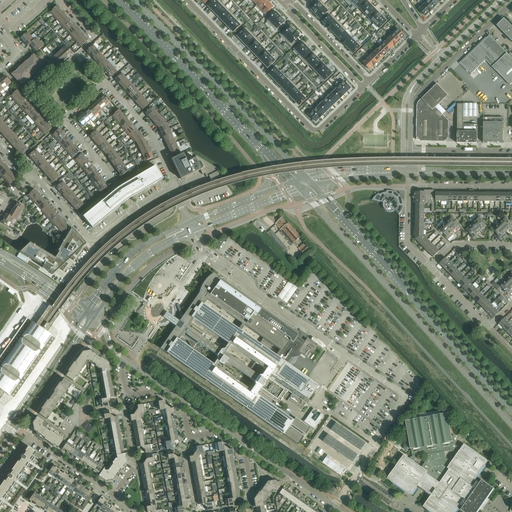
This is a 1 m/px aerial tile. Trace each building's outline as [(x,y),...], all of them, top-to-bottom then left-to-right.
[(219,0),(214,0),(208,6),(212,11),(222,2),(219,0)] [(267,0),(262,0),(256,7),(260,11),(269,2),(267,1),(267,0)] [(316,5),(311,10),(315,14),(315,15),(325,5),(321,1),(320,0),(316,0),(314,3),(316,5)] [(370,4),(366,0),(359,8),(364,13),(371,5),(370,4)] [(433,10),(433,9),(436,6),(430,0),(425,0),(424,1),(433,10)] [(424,1),(421,4),(429,13),(433,10),(424,1)] [(222,2),(212,11),(214,13),(216,15),(226,6),(222,2)] [(269,2),(260,11),(261,11),(265,15),(273,7),(269,2)] [(429,13),(421,4),(422,6),(419,10),(421,12),(420,12),(423,15),(424,14),(426,16),(429,13)] [(49,12),(53,16),(60,10),(58,8),(59,7),(57,5),(49,12)] [(325,5),(315,15),(319,19),(319,18),(320,19),(325,14),(327,17),(332,12),(330,10),(325,5)] [(373,7),(371,5),(364,13),(369,18),(376,11),(373,7)] [(226,6),(216,15),(216,16),(217,15),(221,19),(230,11),(226,6)] [(60,10),(53,16),(56,20),(64,13),(63,12),(62,13),(60,10)] [(230,11),(221,19),(222,21),(225,24),(234,15),(230,11)] [(380,15),(376,11),(369,18),(374,23),(382,16),(380,14),(380,15)] [(276,12),(266,22),(271,26),(281,17),(277,13),(276,12)] [(64,13),(56,20),(60,24),(67,18),(65,16),(66,15),(64,13)] [(331,14),(323,22),(327,26),(326,26),(327,27),(335,18),(331,14)] [(234,15),(225,24),(229,28),(238,19),(234,15)] [(383,18),(382,16),(374,23),(379,29),(387,22),(383,18)] [(281,17),(271,26),(275,31),(285,21),(281,17)] [(67,18),(60,24),(63,28),(71,21),(70,19),(69,20),(67,18)] [(335,18),(327,27),(330,31),(339,22),(335,18)] [(238,19),(229,28),(233,33),(241,26),(236,21),(238,20),(238,19)] [(496,26),(498,27),(511,41),(511,27),(504,19),(496,26)] [(71,21),(63,28),(67,32),(73,25),(71,23),(72,22),(71,21)] [(339,22),(330,31),(331,31),(334,34),(343,26),(339,22)] [(343,26),(334,34),(338,38),(347,30),(346,30),(349,27),(345,23),(343,26)] [(73,25),(67,32),(70,35),(78,28),(76,27),(76,28),(73,25)] [(246,27),(237,36),(239,38),(239,39),(240,39),(242,42),(252,33),(246,27)] [(284,30),(279,35),(285,42),(295,32),(291,27),(286,32),(284,30)] [(78,28),(70,35),(73,39),(80,33),(78,31),(79,30),(78,28)] [(405,36),(403,34),(404,34),(401,31),(400,32),(397,28),(393,31),(398,36),(401,40),(405,36)] [(347,30),(338,38),(342,42),(341,42),(342,42),(349,35),(345,32),(347,30)] [(398,43),(401,40),(398,36),(393,31),(394,33),(391,36),(398,43)] [(22,42),(23,43),(31,36),(27,32),(20,38),(23,41),(22,42)] [(295,32),(285,42),(292,48),(297,44),(295,41),(300,37),(299,36),(295,32)] [(80,33),(73,39),(77,43),(85,36),(83,35),(82,35),(80,33)] [(252,33),(242,42),(245,45),(246,45),(247,47),(257,38),(252,33)] [(349,35),(342,42),(345,46),(352,39),(349,35)] [(31,36),(23,43),(24,45),(25,44),(28,46),(30,44),(34,40),(31,36)] [(85,36),(77,43),(80,47),(87,41),(85,38),(86,38),(85,36)] [(386,38),(394,47),(398,43),(391,36),(388,40),(386,38)] [(461,63),(468,71),(471,74),(486,60),(510,85),(511,83),(511,58),(489,36),(461,63)] [(30,44),(32,47),(31,47),(32,49),(40,42),(36,38),(34,40),(30,44)] [(257,38),(247,47),(247,48),(248,47),(249,49),(250,50),(252,52),(262,43),(257,38)] [(394,47),(386,38),(383,41),(391,50),(394,47)] [(352,39),(345,46),(346,46),(349,50),(358,41),(356,43),(352,39)] [(358,41),(349,50),(353,54),(360,47),(362,46),(358,41)] [(391,50),(383,41),(379,45),(387,53),(391,50)] [(40,42),(32,49),(33,50),(34,50),(37,52),(43,46),(40,42)] [(302,42),(294,49),(299,55),(298,56),(307,47),(302,42)] [(93,45),(86,51),(88,53),(87,54),(89,56),(97,49),(99,47),(95,43),(93,45)] [(262,43),(252,52),(255,55),(255,56),(256,56),(257,57),(257,58),(265,50),(260,45),(262,43)] [(65,45),(61,49),(67,55),(70,53),(71,54),(72,53),(65,45)] [(387,53),(379,45),(376,48),(384,57),(387,53)] [(307,47),(298,56),(303,62),(312,52),(307,47)] [(375,52),(374,53),(381,60),(384,57),(376,48),(375,48),(377,50),(375,52)] [(61,49),(57,52),(64,60),(66,58),(65,58),(67,55),(61,49)] [(97,49),(89,56),(90,57),(91,56),(93,59),(100,53),(97,49)] [(265,50),(257,58),(258,58),(259,59),(259,60),(260,60),(262,63),(270,55),(265,50)] [(57,52),(54,55),(60,62),(62,60),(63,61),(64,60),(57,52)] [(312,52),(303,62),(308,67),(317,58),(312,52)] [(100,53),(93,59),(95,61),(94,62),(96,63),(103,56),(100,53)] [(377,63),(381,60),(374,53),(371,56),(369,55),(377,63)] [(54,55),(50,59),(57,67),(58,65),(58,64),(60,62),(54,55)] [(270,55),(262,63),(265,66),(266,66),(268,68),(276,61),(270,55)] [(369,55),(365,58),(374,67),(377,63),(369,55)] [(15,74),(13,76),(20,83),(22,81),(23,83),(27,80),(26,80),(25,78),(36,69),(37,70),(40,68),(39,66),(41,64),(34,56),(32,59),(31,57),(27,61),(26,60),(17,68),(18,69),(14,72),(15,74)] [(103,56),(96,63),(97,65),(98,64),(100,66),(107,60),(103,56)] [(107,60),(100,66),(102,69),(101,69),(102,71),(112,62),(109,58),(107,60)] [(317,58),(308,67),(310,65),(315,70),(322,63),(317,58)] [(374,67),(365,58),(367,60),(363,63),(365,65),(365,66),(367,69),(368,68),(370,70),(373,67),(374,67)] [(57,67),(50,59),(46,62),(52,69),(55,67),(55,68),(57,67)] [(112,62),(102,71),(104,72),(105,72),(107,74),(114,68),(116,66),(112,62)] [(322,63),(315,70),(320,76),(328,68),(322,63)] [(114,68),(107,74),(109,76),(108,77),(109,79),(117,72),(114,68)] [(276,68),(269,74),(273,79),(281,70),(280,72),(276,68)] [(328,68),(320,76),(325,81),(333,74),(328,68)] [(281,70),(273,79),(277,82),(285,74),(281,70)] [(116,82),(117,84),(125,77),(122,73),(118,76),(115,79),(117,82),(116,82)] [(285,74),(277,82),(280,86),(289,78),(285,74)] [(2,77),(0,79),(7,86),(11,83),(5,76),(3,78),(2,77)] [(125,77),(117,84),(119,85),(120,85),(122,87),(129,81),(125,77)] [(289,78),(280,86),(284,90),(293,82),(289,78)] [(342,80),(339,83),(347,92),(351,89),(342,80)] [(129,81),(122,87),(124,89),(123,90),(124,92),(132,85),(129,81)] [(293,82),(284,90),(288,94),(296,86),(293,82)] [(339,83),(335,87),(344,96),(344,95),(347,92),(339,83)] [(417,138),(417,139),(418,140),(419,141),(420,141),(421,141),(432,142),(443,142),(444,142),(445,141),(446,141),(447,140),(448,139),(448,138),(448,137),(448,121),(435,108),(448,95),(437,84),(420,101),(419,101),(418,102),(418,103),(417,104),(417,105),(417,106),(417,107),(416,136),(416,137),(417,138)] [(132,85),(124,92),(126,93),(126,92),(128,95),(135,88),(132,85)] [(296,86),(288,94),(292,98),(298,91),(295,88),(297,86),(296,86)] [(337,89),(334,92),(341,99),(344,96),(335,87),(337,89)] [(135,88),(128,95),(131,97),(130,98),(131,99),(139,92),(135,88)] [(10,96),(14,100),(21,93),(20,92),(19,93),(17,90),(10,96)] [(298,91),(292,98),(295,102),(302,95),(298,91)] [(139,92),(131,99),(132,101),(133,100),(135,102),(142,96),(139,92)] [(334,92),(330,95),(337,102),(340,99),(341,99),(334,92)] [(21,93),(14,100),(17,104),(24,98),(22,96),(23,95),(21,93)] [(102,97),(100,99),(106,106),(107,108),(111,105),(110,103),(103,95),(101,96),(102,97)] [(302,95),(295,102),(299,106),(306,99),(302,95)] [(325,97),(333,105),(337,102),(330,95),(327,98),(325,97)] [(142,96),(135,102),(137,104),(136,105),(138,107),(146,100),(142,96)] [(325,97),(322,100),(330,109),(333,105),(325,97)] [(24,98),(17,104),(21,108),(28,101),(27,99),(26,100),(24,98)] [(97,101),(95,102),(102,110),(106,106),(100,99),(97,101)] [(146,100),(138,107),(139,108),(140,107),(142,110),(149,104),(146,100)] [(323,102),(320,105),(327,112),(330,109),(322,100),(321,100),(323,102)] [(28,101),(21,108),(24,112),(31,106),(29,103),(30,102),(28,101)] [(94,104),(92,106),(98,113),(102,110),(95,102),(94,103),(94,104)] [(153,103),(145,110),(146,112),(145,113),(147,115),(146,116),(148,118),(155,111),(158,109),(153,103)] [(457,104),(457,143),(477,143),(477,125),(463,125),(463,104),(457,104)] [(315,107),(323,115),(327,112),(320,105),(317,108),(315,107)] [(31,106),(24,112),(27,116),(35,109),(34,107),(33,108),(31,106)] [(89,107),(87,109),(94,116),(98,113),(92,106),(90,108),(89,107)] [(315,107),(311,110),(320,119),(323,115),(315,107)] [(35,109),(27,116),(31,119),(38,113),(36,111),(37,110),(35,109)] [(87,111),(84,113),(91,120),(94,116),(87,109),(86,110),(87,111)] [(111,116),(115,120),(122,114),(120,112),(121,111),(119,109),(111,116)] [(311,110),(308,114),(316,122),(320,119),(311,110)] [(155,111),(148,118),(149,119),(150,118),(152,121),(159,114),(155,111)] [(159,114),(152,121),(154,123),(153,124),(154,125),(162,118),(164,116),(161,112),(159,114)] [(38,113),(31,119),(34,123),(42,116),(41,115),(40,115),(38,113)] [(81,114),(80,116),(87,123),(91,120),(84,113),(82,115),(81,114)] [(122,114),(115,120),(118,124),(126,117),(125,115),(124,116),(122,114)] [(42,116),(34,123),(38,127),(45,121),(42,118),(43,118),(42,116)] [(87,123),(80,116),(78,117),(79,118),(77,120),(83,127),(87,123)] [(126,117),(118,124),(122,128),(129,122),(127,119),(127,118),(126,117)] [(162,118),(154,125),(156,127),(157,126),(159,128),(167,123),(162,118)] [(483,143),(499,143),(503,143),(503,118),(483,118),(483,143)] [(45,121),(38,127),(41,131),(49,124),(47,122),(47,123),(45,121)] [(129,122),(122,128),(125,131),(133,124),(132,123),(131,124),(129,122)] [(167,123),(159,128),(160,131),(159,132),(160,133),(169,129),(167,123)] [(49,124),(41,131),(45,135),(51,129),(49,126),(50,125),(49,124)] [(133,124),(125,131),(128,135),(135,129),(133,127),(134,126),(133,124)] [(7,126),(1,133),(3,135),(2,136),(3,137),(11,130),(7,126)] [(52,135),(55,139),(63,132),(62,131),(61,131),(59,129),(52,135)] [(135,129),(128,135),(132,139),(140,132),(138,131),(137,131),(135,129)] [(169,129),(160,133),(161,135),(162,135),(163,138),(172,134),(169,129)] [(11,130),(3,137),(4,139),(5,138),(7,140),(14,134),(11,130)] [(91,138),(93,140),(100,134),(96,130),(88,137),(90,138),(91,138)] [(63,132),(55,139),(59,143),(66,137),(64,134),(65,134),(63,132)] [(140,132),(132,139),(135,143),(143,138),(140,134),(141,134),(140,132)] [(172,134),(163,138),(164,140),(163,141),(164,143),(174,138),(173,138),(176,136),(174,132),(172,134)] [(14,134),(7,140),(10,143),(9,143),(10,145),(18,138),(14,134)] [(100,134),(93,140),(95,142),(94,143),(95,145),(103,138),(100,134)] [(66,137),(59,143),(62,147),(70,140),(69,138),(68,139),(66,137)] [(18,138),(10,145),(11,146),(12,146),(14,148),(21,142),(18,138)] [(103,138),(95,145),(96,146),(97,145),(99,148),(106,141),(103,138)] [(143,138),(135,143),(138,148),(147,143),(146,141),(145,142),(143,138)] [(174,138),(164,143),(165,145),(166,144),(168,147),(176,143),(174,138)] [(70,140),(62,147),(66,150),(72,144),(70,142),(71,141),(70,140)] [(106,141),(99,148),(102,150),(101,151),(102,152),(110,145),(106,141)] [(21,142),(14,148),(16,150),(15,151),(17,152),(25,146),(21,142)] [(147,143),(138,148),(140,152),(148,148),(147,145),(148,145),(147,143)] [(176,143),(168,147),(169,150),(168,150),(169,152),(178,147),(176,143)] [(72,144),(66,150),(69,154),(77,147),(75,146),(75,147),(72,144)] [(110,145),(102,152),(103,154),(104,153),(106,155),(114,149),(110,145)] [(25,146),(17,152),(18,154),(19,153),(21,156),(28,149),(25,146)] [(77,147),(69,154),(73,158),(79,152),(77,150),(78,149),(77,147)] [(178,147),(169,152),(169,154),(171,153),(172,156),(180,152),(178,147)] [(148,148),(140,152),(142,157),(151,152),(151,151),(149,151),(148,148)] [(114,149),(106,155),(108,158),(107,159),(108,160),(117,154),(114,149)] [(30,159),(31,161),(39,154),(36,150),(29,156),(31,158),(30,159)] [(151,152),(142,157),(144,162),(153,158),(151,155),(152,154),(151,152)] [(74,160),(78,164),(85,158),(83,156),(83,155),(82,153),(74,160)] [(39,154),(31,161),(33,162),(34,161),(36,164),(43,157),(39,154)] [(117,154),(108,160),(109,162),(110,161),(112,164),(120,158),(117,154)] [(171,160),(177,171),(177,172),(178,171),(181,179),(200,170),(202,175),(205,174),(206,177),(209,176),(210,180),(218,176),(218,175),(219,175),(219,174),(218,173),(219,171),(196,156),(195,158),(186,162),(185,160),(186,159),(185,159),(183,154),(171,160)] [(43,157),(36,164),(38,166),(37,167),(38,168),(46,161),(43,157)] [(85,158),(78,164),(81,168),(89,161),(88,159),(87,160),(85,158)] [(120,158),(112,164),(114,166),(113,167),(114,169),(123,163),(120,158)] [(46,161),(38,168),(40,170),(40,169),(42,171),(49,165),(46,161)] [(89,161),(81,168),(85,172),(92,166),(89,163),(90,162),(89,161)] [(49,165),(42,171),(45,173),(44,174),(45,176),(53,169),(52,168),(55,166),(52,163),(49,165)] [(123,163),(114,169),(115,170),(116,169),(118,172),(126,167),(123,163)] [(7,166),(0,172),(0,174),(3,177),(10,171),(7,169),(8,168),(7,166)] [(92,229),(106,217),(127,200),(163,179),(155,166),(118,188),(83,217),(92,229)] [(92,166),(85,172),(88,176),(96,170),(95,168),(94,169),(92,166)] [(126,167),(118,172),(120,175),(119,175),(120,177),(129,171),(126,167)] [(53,169),(45,176),(46,177),(47,176),(49,179),(56,173),(53,169)] [(96,170),(88,176),(91,180),(98,175),(96,172),(97,172),(96,170)] [(10,171),(3,177),(6,181),(14,174),(12,172),(12,173),(10,171)] [(56,173),(49,179),(51,181),(50,182),(52,184),(60,177),(56,173)] [(14,174),(6,181),(10,185),(16,179),(14,176),(15,175),(14,174)] [(91,180),(88,182),(91,186),(93,184),(102,178),(101,177),(100,177),(98,175),(91,180)] [(102,178),(93,184),(96,189),(104,183),(102,181),(103,180),(102,178)] [(57,191),(58,192),(66,185),(63,181),(56,187),(58,190),(57,191)] [(104,183),(96,189),(99,193),(108,187),(107,185),(106,186),(104,183)] [(66,185),(58,192),(60,194),(61,193),(63,195),(70,189),(66,185)] [(27,196),(31,199),(39,193),(37,191),(36,192),(34,189),(27,196)] [(70,189),(63,195),(65,198),(64,198),(65,200),(73,193),(70,189)] [(414,203),(415,203),(424,203),(434,204),(434,190),(428,190),(426,190),(424,192),(416,192),(416,196),(414,196),(413,196),(413,197),(412,197),(412,198),(413,198),(413,199),(414,199),(414,203)] [(399,195),(399,194),(398,194),(397,193),(396,193),(395,192),(394,192),(393,191),(392,191),(391,191),(390,191),(388,191),(386,191),(387,191),(387,192),(385,192),(384,193),(383,193),(382,194),(380,194),(380,195),(379,194),(379,193),(378,194),(376,196),(375,196),(374,197),(374,198),(373,198),(373,200),(372,200),(373,201),(373,200),(383,203),(382,203),(382,204),(382,205),(382,206),(383,206),(383,207),(383,208),(384,209),(385,210),(386,211),(387,211),(388,212),(389,212),(390,212),(391,212),(392,212),(392,211),(393,211),(394,210),(395,210),(399,214),(400,214),(400,213),(401,212),(402,211),(402,210),(402,209),(403,208),(403,207),(403,206),(403,205),(403,203),(403,202),(403,201),(402,200),(404,199),(404,200),(404,199),(403,198),(403,197),(402,196),(402,195),(401,194),(400,194),(399,195)] [(39,193),(31,199),(34,203),(41,197),(39,195),(40,194),(39,193)] [(73,193),(65,200),(67,201),(70,203),(76,197),(73,193)] [(41,197),(34,203),(38,207),(45,200),(44,199),(43,199),(41,197)] [(76,197),(70,203),(72,205),(71,206),(72,207),(80,200),(76,197)] [(45,200),(38,207),(41,211),(48,205),(46,202),(47,202),(45,200)] [(80,200),(72,207),(73,209),(74,208),(76,211),(83,204),(80,200)] [(16,204),(14,207),(22,212),(25,207),(16,202),(15,204),(16,204)] [(48,205),(41,211),(44,215),(52,208),(51,206),(50,207),(48,205)] [(11,209),(10,211),(19,216),(22,212),(14,207),(12,209),(11,209)] [(52,208),(44,215),(48,219),(55,212),(53,210),(54,209),(52,208)] [(10,213),(9,215),(9,216),(14,219),(17,221),(19,216),(10,211),(9,212),(10,213)] [(55,212),(48,219),(51,222),(59,215),(58,214),(57,215),(55,212)] [(4,216),(3,218),(12,223),(14,225),(17,221),(14,219),(9,216),(9,215),(6,214),(5,217),(4,216)] [(59,215),(51,222),(55,226),(62,220),(59,218),(60,217),(59,215)] [(448,222),(446,224),(449,228),(456,222),(453,219),(455,218),(452,215),(446,220),(448,222)] [(474,222),(472,224),(476,228),(482,222),(480,220),(481,219),(478,216),(473,221),(474,222)] [(505,216),(498,223),(499,224),(503,228),(509,222),(507,220),(508,219),(505,216)] [(12,223),(3,218),(2,220),(3,220),(1,223),(9,228),(12,223)] [(278,222),(275,224),(280,230),(293,244),(301,237),(288,223),(287,224),(282,218),(277,222),(278,222)] [(62,220),(55,226),(58,230),(66,223),(64,222),(62,220)] [(456,222),(449,228),(453,231),(455,229),(457,231),(461,227),(456,222)] [(482,222),(476,228),(480,232),(482,230),(483,231),(487,227),(482,222)] [(511,225),(509,222),(503,228),(506,232),(508,230),(510,231),(511,229),(511,225)] [(66,223),(58,230),(62,234),(69,228),(66,225),(67,225),(66,223)] [(438,226),(435,228),(440,233),(441,232),(443,234),(449,228),(446,224),(444,226),(442,224),(439,227),(438,226)] [(465,229),(470,234),(476,228),(472,224),(470,226),(469,225),(465,229)] [(492,229),(497,234),(503,228),(499,224),(497,226),(496,225),(492,229)] [(20,252),(20,253),(21,253),(44,267),(43,268),(44,268),(44,269),(45,270),(46,270),(47,270),(48,271),(49,270),(54,273),(56,271),(59,269),(65,263),(65,262),(64,261),(66,259),(68,257),(69,258),(72,255),(73,255),(74,254),(82,247),(86,244),(80,238),(80,237),(79,236),(79,235),(78,234),(77,234),(72,228),(58,251),(59,252),(56,257),(55,258),(30,243),(21,252),(20,252)] [(449,228),(443,234),(445,236),(444,237),(447,240),(453,235),(451,233),(453,231),(449,228)] [(476,228),(470,234),(472,236),(471,237),(474,240),(479,235),(478,233),(480,232),(476,228)] [(503,228),(497,234),(499,236),(498,237),(501,240),(506,235),(504,234),(506,232),(503,228)] [(424,230),(415,230),(415,236),(416,236),(416,239),(424,236),(424,230)] [(424,236),(416,239),(418,241),(417,242),(421,246),(428,240),(424,236)] [(428,240),(421,246),(425,249),(431,243),(428,240)] [(431,243),(425,249),(429,253),(435,247),(431,243)] [(300,251),(304,254),(310,249),(306,245),(300,251)] [(435,247),(429,253),(433,257),(439,251),(435,247)] [(440,264),(443,268),(450,262),(446,258),(440,264)] [(450,262),(443,268),(447,272),(453,266),(453,265),(455,264),(451,260),(450,262)] [(453,266),(447,272),(451,276),(457,270),(453,266)] [(457,270),(451,276),(455,279),(461,273),(457,270)] [(176,326),(160,349),(161,349),(168,354),(168,355),(169,355),(169,356),(170,356),(171,356),(206,380),(206,381),(206,382),(207,382),(208,382),(243,407),(244,408),(245,409),(246,409),(280,433),(281,434),(282,435),(283,435),(298,445),(300,442),(310,428),(295,418),(293,420),(256,394),(259,391),(278,404),(287,391),(292,394),(287,401),(301,411),(306,403),(308,400),(319,385),(286,363),(289,360),(290,357),(291,358),(298,357),(300,354),(306,358),(310,352),(313,354),(318,347),(306,339),(302,345),(299,343),(294,340),(299,333),(298,333),(298,332),(297,331),(296,331),(261,307),(261,306),(260,306),(260,305),(259,305),(224,281),(224,280),(223,280),(223,279),(222,279),(221,279),(213,273),(212,274),(211,275),(210,276),(208,277),(207,278),(206,279),(205,280),(204,282),(203,283),(203,284),(202,286),(201,287),(201,288),(200,290),(199,292),(199,293),(180,321),(174,317),(172,320),(170,322),(176,326)] [(461,273),(455,279),(459,283),(465,277),(461,273)] [(465,277),(459,283),(462,287),(469,281),(465,277)] [(498,286),(496,284),(494,286),(499,291),(502,288),(504,290),(510,284),(506,280),(505,282),(503,281),(498,286)] [(469,281),(462,287),(466,291),(472,285),(469,281)] [(472,285),(466,291),(470,295),(476,289),(472,285)] [(476,289),(470,295),(474,299),(480,293),(476,289)] [(480,293),(474,299),(478,303),(484,297),(480,293)] [(484,297),(478,303),(481,307),(488,300),(484,297)] [(488,300),(481,307),(485,310),(491,304),(488,300)] [(491,304),(485,310),(489,314),(495,308),(497,306),(494,303),(492,305),(491,304)] [(495,308),(489,314),(493,318),(499,312),(495,308)] [(499,324),(502,328),(509,322),(505,318),(499,324)] [(46,355),(57,340),(54,337),(28,320),(0,360),(0,389),(12,397),(15,400),(24,387),(27,383),(36,370),(46,355)] [(511,325),(509,322),(502,328),(506,332),(511,326),(511,325)] [(82,352),(78,358),(85,363),(87,361),(88,361),(86,351),(82,352)] [(90,351),(86,351),(88,361),(89,361),(91,362),(96,355),(90,351)] [(96,355),(91,362),(95,365),(95,366),(100,369),(101,369),(102,372),(109,371),(110,371),(109,363),(101,357),(100,358),(96,355)] [(74,362),(71,367),(79,373),(83,368),(82,368),(85,363),(78,358),(75,363),(74,362)] [(68,372),(65,376),(72,381),(75,377),(76,377),(79,373),(71,367),(67,371),(68,372)] [(59,382),(60,382),(56,387),(65,393),(68,388),(71,383),(62,378),(59,382)] [(54,392),(51,396),(58,401),(61,397),(62,398),(65,393),(56,387),(53,392),(54,392)] [(113,392),(105,393),(106,398),(109,400),(111,398),(114,397),(113,392)] [(47,400),(44,405),(53,411),(56,406),(55,406),(58,401),(51,396),(48,401),(47,400)] [(109,400),(106,398),(101,399),(102,407),(108,406),(107,403),(109,400)] [(164,401),(158,402),(159,410),(162,410),(165,409),(167,406),(164,404),(164,401)] [(137,409),(135,412),(139,414),(144,413),(143,404),(137,405),(137,409)] [(41,410),(38,414),(46,419),(49,415),(50,415),(53,411),(44,405),(41,409),(41,410)] [(165,409),(162,410),(163,415),(166,415),(173,413),(173,414),(175,413),(174,408),(170,408),(167,406),(165,409)] [(313,408),(304,422),(314,429),(323,416),(321,414),(315,422),(310,419),(313,415),(311,413),(314,409),(313,408)] [(104,419),(110,418),(112,415),(109,414),(109,411),(103,412),(104,419)] [(431,495),(423,507),(430,511),(455,511),(460,505),(463,507),(461,510),(463,511),(477,511),(494,489),(481,480),(479,483),(477,481),(473,486),(471,485),(488,461),(464,444),(460,450),(456,448),(454,436),(451,436),(447,413),(441,414),(441,411),(411,416),(411,420),(405,421),(410,449),(411,449),(412,457),(411,457),(410,459),(404,455),(393,470),(391,473),(387,479),(411,496),(418,486),(431,495)] [(131,421),(132,421),(140,419),(139,414),(135,412),(133,415),(130,415),(131,421)] [(34,420),(32,423),(33,431),(37,433),(36,434),(57,449),(66,437),(36,416),(33,419),(34,420)] [(336,423),(331,430),(361,451),(366,443),(336,423)] [(328,434),(323,442),(353,462),(358,455),(328,434)] [(177,435),(170,436),(170,441),(173,443),(175,441),(178,440),(177,435)] [(402,447),(392,439),(378,460),(381,461),(377,466),(385,472),(386,469),(391,473),(393,470),(388,467),(402,447)] [(165,442),(166,450),(172,449),(172,445),(173,443),(170,441),(165,442)] [(67,442),(62,448),(67,452),(71,445),(67,442)] [(223,442),(217,443),(218,452),(224,451),(226,447),(223,445),(223,442)] [(71,445),(67,452),(71,455),(76,448),(71,445)] [(144,446),(142,448),(145,450),(145,453),(151,452),(150,445),(144,446)] [(33,456),(36,452),(28,446),(0,486),(0,507),(3,503),(2,501),(3,499),(5,501),(8,496),(6,495),(12,487),(14,488),(17,483),(15,482),(17,480),(18,481),(22,477),(20,475),(25,468),(27,469),(30,464),(29,463),(30,461),(32,462),(35,457),(33,456)] [(202,446),(196,447),(196,450),(194,453),(198,455),(203,454),(202,446)] [(226,447),(224,451),(225,456),(232,455),(234,455),(233,449),(229,450),(226,447)] [(76,448),(71,455),(76,458),(80,451),(76,448)] [(80,451),(76,458),(80,461),(85,455),(80,451)] [(173,451),(167,452),(168,459),(174,458),(175,456),(173,454),(173,451)] [(85,455),(80,461),(85,464),(89,458),(91,455),(86,452),(85,455)] [(113,464),(110,468),(117,473),(120,469),(121,469),(125,463),(126,461),(125,453),(124,454),(116,455),(117,458),(116,459),(115,458),(112,463),(113,464)] [(190,462),(191,462),(199,461),(198,455),(194,453),(192,456),(189,457),(190,462)] [(146,459),(145,461),(147,463),(153,462),(151,454),(146,455),(146,459)] [(328,455),(323,463),(340,475),(345,467),(328,455)] [(89,458),(85,464),(89,467),(93,461),(89,458)] [(93,461),(89,467),(93,470),(98,464),(93,461)] [(140,464),(141,470),(148,468),(147,463),(145,461),(143,463),(140,464)] [(47,473),(52,476),(57,468),(55,467),(56,466),(54,464),(47,473)] [(98,464),(93,470),(98,473),(102,467),(98,464)] [(57,468),(52,476),(56,479),(62,470),(61,469),(60,470),(57,468)] [(103,469),(98,476),(105,481),(113,479),(117,473),(110,468),(108,470),(106,471),(103,469)] [(62,470),(56,479),(60,482),(66,474),(63,472),(64,471),(62,470)] [(66,474),(60,482),(64,485),(71,476),(69,475),(68,476),(66,474)] [(71,476),(64,485),(69,488),(74,480),(72,478),(72,477),(71,476)] [(74,480),(69,488),(67,491),(71,494),(73,491),(79,482),(78,481),(77,482),(74,480)] [(275,480),(271,481),(273,490),(274,490),(276,492),(281,485),(275,480)] [(267,481),(263,488),(270,493),(271,491),(273,490),(271,481),(267,481)] [(79,482),(73,491),(77,494),(83,486),(80,484),(81,483),(79,482)] [(83,486),(77,494),(81,497),(87,488),(86,487),(85,488),(83,486)] [(279,494),(283,497),(288,490),(283,487),(279,494)] [(87,488),(81,497),(85,500),(91,492),(88,490),(89,489),(87,488)] [(255,507),(256,507),(263,506),(263,503),(263,502),(264,503),(268,498),(267,497),(270,493),(263,488),(260,492),(259,492),(253,499),(255,507)] [(288,490),(283,497),(288,500),(292,494),(288,490)] [(31,503),(32,504),(39,495),(34,492),(29,500),(32,502),(31,503)] [(231,493),(229,494),(230,499),(232,498),(235,500),(237,498),(240,497),(239,492),(231,493)] [(292,494),(288,500),(292,503),(296,497),(292,494)] [(39,495),(32,504),(34,505),(35,504),(37,506),(43,498),(39,495)] [(101,497),(95,505),(100,508),(105,500),(101,497)] [(296,497),(292,503),(296,506),(301,500),(296,497)] [(43,498),(37,506),(40,508),(39,509),(41,510),(47,501),(43,498)] [(227,499),(228,507),(234,506),(233,503),(235,500),(232,498),(230,499),(227,499)] [(188,499),(181,501),(182,506),(185,508),(187,505),(191,505),(190,499),(188,499)] [(100,508),(98,510),(100,511),(103,511),(109,503),(105,500),(100,508)] [(301,500),(296,506),(301,509),(305,503),(301,500)] [(47,501),(41,510),(42,511),(43,510),(45,511),(51,504),(47,501)] [(212,502),(206,503),(204,506),(207,507),(207,511),(219,508),(219,507),(213,508),(212,502)] [(109,503),(103,511),(109,511),(114,506),(109,503)] [(305,503),(301,509),(304,511),(305,511),(310,506),(305,503)]
